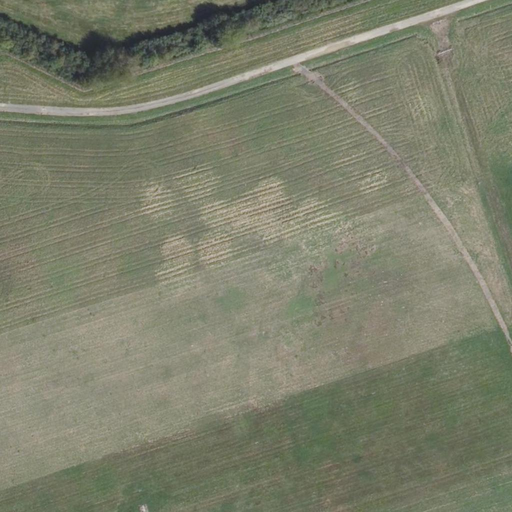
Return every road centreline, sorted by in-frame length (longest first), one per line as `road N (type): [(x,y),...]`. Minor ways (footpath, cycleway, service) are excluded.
road 1 (track): [(479,0),(162,103),(94,111),(0,106)]
road 2 (track): [(432,15),(511,261)]
